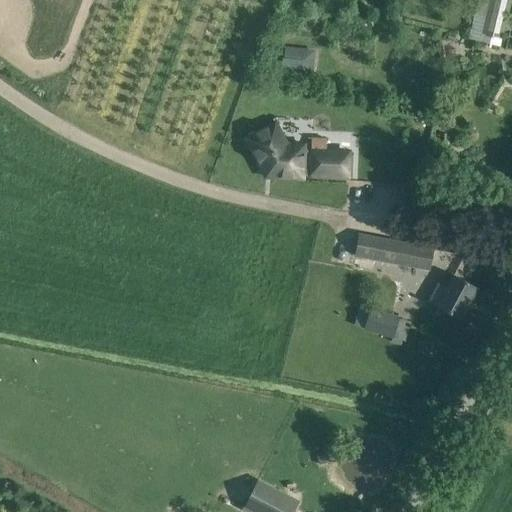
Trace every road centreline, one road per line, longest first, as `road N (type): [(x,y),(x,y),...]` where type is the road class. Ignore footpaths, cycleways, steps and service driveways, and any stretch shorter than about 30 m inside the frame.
road 1 (track): [(511,249),(192,182),(95,145),(0,87)]
road 2 (unclassified): [(402,511),(511,312)]
